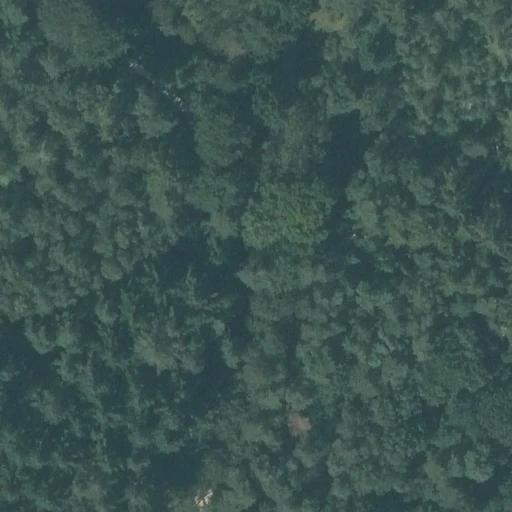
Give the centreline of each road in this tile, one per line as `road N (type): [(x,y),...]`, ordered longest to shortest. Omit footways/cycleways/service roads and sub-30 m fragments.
road 1 (track): [(188,511),(273,175)]
road 2 (unknown): [(264,226),(299,212),(369,260),(511,383)]
road 3 (unknown): [(299,212),(313,0)]
road 4 (track): [(273,175),(285,0)]
